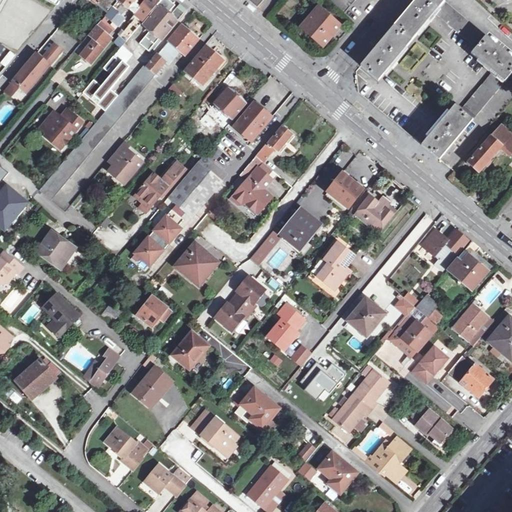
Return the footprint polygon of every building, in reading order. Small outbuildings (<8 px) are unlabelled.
[(94,0),(108,11),(117,0),(94,0)] [(128,6),(120,0),(107,16),(115,22),(120,16),(128,6)] [(138,2),(139,0),(120,0),(128,6),(130,8),(136,1),(138,2)] [(160,1),(159,0),(146,0),(142,5),(123,27),(126,29),(137,16),(143,21),(156,6),(160,1)] [(177,9),(166,0),(161,0),(160,1),(156,6),(159,8),(143,27),(151,33),(141,45),(152,55),(184,15),(183,14),(186,11),(180,6),(177,9)] [(436,13),(444,3),(440,0),(416,0),(361,67),(378,82),(413,40),(436,13)] [(341,26),(320,8),(303,29),(325,46),(341,26)] [(511,71),(511,60),(450,8),(441,17),(476,46),(470,56),(493,75),(467,108),(475,115),(511,71)] [(115,22),(107,16),(101,22),(111,29),(113,31),(123,19),(120,16),(115,22)] [(111,29),(101,22),(90,36),(99,43),(111,29)] [(185,28),(183,25),(163,48),(175,58),(181,52),(186,56),(199,40),(198,38),(200,36),(194,31),(192,33),(185,28)] [(63,51),(55,44),(42,60),(36,55),(14,82),(21,87),(28,93),(63,51)] [(223,60),(206,46),(185,72),(203,86),(223,60)] [(175,58),(163,48),(146,68),(144,72),(152,79),(167,62),(169,65),(175,58)] [(144,72),(146,68),(144,67),(40,192),(51,202),(152,79),(144,72)] [(21,87),(14,82),(6,92),(12,97),(21,87)] [(183,94),(174,87),(169,93),(178,101),(183,94)] [(243,96),(234,88),(231,92),(228,89),(213,107),(218,111),(216,114),(220,117),(223,112),(234,121),(247,104),(241,99),(243,96)] [(244,95),(243,96),(241,99),(247,104),(250,100),(244,95)] [(271,119),(254,105),(239,124),(256,137),(271,119)] [(462,113),(454,106),(420,146),(437,160),(471,120),(462,113)] [(475,115),(467,108),(462,113),(471,120),(475,115)] [(83,124),(69,112),(63,121),(54,114),(43,127),(49,132),(46,136),(63,149),(83,124)] [(230,128),(218,119),(205,136),(216,144),(230,128)] [(296,133),(284,123),(269,141),(281,151),(296,133)] [(49,132),(43,127),(40,130),(46,136),(49,132)] [(510,135),(500,127),(469,165),(480,173),(500,148),(510,135)] [(511,152),(511,137),(510,135),(500,148),(510,156),(511,152)] [(130,149),(124,143),(111,159),(116,164),(114,167),(109,173),(120,182),(125,177),(129,180),(143,164),(128,151),(130,149)] [(275,150),(266,143),(258,155),(266,161),(275,150)] [(266,161),(258,155),(250,163),(255,168),(259,163),(271,173),(275,169),(266,161)] [(190,174),(198,165),(193,160),(185,171),(190,174)] [(259,163),(255,168),(231,197),(240,204),(248,204),(260,214),(277,195),(268,188),(276,177),(271,173),(259,163)] [(223,184),(199,164),(198,165),(190,174),(189,175),(169,199),(194,219),(223,184)] [(162,182),(158,186),(150,179),(134,197),(142,205),(145,202),(152,208),(164,194),(169,199),(189,175),(177,165),(162,182)] [(367,189),(344,169),(327,193),(339,202),(342,201),(352,208),(366,190),(367,189)] [(154,175),(150,179),(158,186),(162,182),(154,175)] [(125,177),(120,182),(124,186),(129,180),(125,177)] [(371,193),(366,190),(352,208),(357,212),(371,193)] [(381,199),(371,192),(371,193),(357,212),(356,214),(381,233),(397,212),(390,206),(394,201),(385,194),(381,199)] [(145,202),(142,205),(139,208),(146,215),(152,208),(145,202)] [(227,210),(217,202),(210,211),(220,219),(227,210)] [(325,223),(303,205),(280,233),(302,251),(325,223)] [(132,252),(143,263),(155,272),(177,244),(170,239),(181,226),(167,213),(132,252)] [(193,226),(186,220),(181,226),(170,239),(177,245),(177,244),(193,226)] [(424,246),(441,261),(430,273),(436,279),(469,241),(459,232),(449,242),(437,231),(424,246)] [(59,243),(52,237),(39,253),(48,260),(50,258),(62,267),(75,250),(61,240),(59,243)] [(223,261),(196,238),(174,265),(201,288),(223,261)] [(359,253),(339,239),(324,258),(328,261),(317,275),(337,290),(347,277),(349,278),(355,270),(350,266),(359,253)] [(275,246),(268,241),(261,251),(268,256),(275,246)] [(476,253),(480,248),(473,242),(449,271),(473,291),(493,268),(486,262),(484,264),(476,257),(478,255),(476,253)] [(21,269),(2,253),(0,256),(0,285),(5,285),(14,274),(16,275),(21,269)] [(48,260),(61,269),(62,267),(50,258),(48,260)] [(269,288),(250,273),(236,290),(238,291),(230,301),(229,299),(215,317),(234,332),(246,317),(248,319),(260,304),(258,303),(269,288)] [(171,306),(154,293),(137,314),(155,328),(161,319),(165,322),(175,310),(171,307),(171,306)] [(78,316),(56,297),(44,310),(65,331),(78,316)] [(418,309),(437,325),(443,317),(435,311),(439,307),(427,297),(418,309)] [(386,315),(368,300),(350,322),(366,335),(377,322),(379,324),(386,315)] [(308,318),(287,301),(276,315),(281,319),(267,335),(287,351),(302,332),(300,330),(308,318)] [(496,322),(476,304),(455,329),(475,347),(496,322)] [(419,352),(440,327),(437,325),(418,309),(417,308),(401,327),(408,333),(404,339),(419,352)] [(116,316),(107,309),(101,316),(110,323),(116,316)] [(511,357),(511,320),(508,317),(489,341),(511,359),(511,357)] [(213,344),(193,328),(172,355),(192,371),(213,344)] [(12,338),(0,329),(0,355),(4,355),(10,347),(7,344),(12,338)] [(245,344),(240,352),(253,360),(258,352),(245,344)] [(290,358),(301,367),(312,353),(301,344),(290,358)] [(449,358),(436,347),(415,371),(429,383),(449,358)] [(119,355),(109,349),(104,356),(107,357),(102,366),(95,361),(84,377),(99,387),(119,355)] [(160,355),(154,351),(144,363),(150,367),(160,355)] [(274,354),(269,361),(278,367),(283,361),(274,354)] [(463,357),(449,374),(478,398),(494,380),(476,366),(475,367),(463,357)] [(413,366),(412,358),(402,358),(403,367),(413,366)] [(46,368),(41,361),(18,381),(32,398),(43,388),(41,385),(53,375),(55,378),(61,373),(52,363),(46,368)] [(177,380),(156,363),(132,392),(153,409),(177,380)] [(367,375),(371,378),(378,370),(374,366),(367,375)] [(378,370),(371,378),(357,395),(375,410),(380,404),(378,402),(394,383),(378,370)] [(41,385),(43,388),(55,378),(53,375),(41,385)] [(257,379),(253,384),(245,393),(242,392),(234,402),(241,407),(242,406),(253,414),(250,419),(265,430),(284,407),(266,391),(268,388),(257,379)] [(369,417),(375,410),(357,395),(343,411),(338,407),(332,414),(337,418),(335,420),(350,432),(366,414),(369,417)] [(243,436),(207,406),(191,426),(230,458),(240,445),(238,442),(243,436)] [(434,443),(435,442),(436,440),(441,444),(452,430),(429,410),(416,425),(428,435),(427,437),(434,443)] [(355,427),(360,432),(368,426),(363,420),(355,427)] [(140,442),(118,424),(105,440),(124,456),(126,458),(140,442)] [(397,437),(391,445),(391,446),(377,462),(373,458),(370,455),(365,461),(384,477),(385,476),(397,462),(399,464),(412,449),(397,437)] [(142,439),(140,442),(126,458),(124,456),(122,459),(135,470),(147,456),(145,455),(152,448),(142,439)] [(318,447),(311,441),(300,454),(308,460),(318,447)] [(387,441),(373,458),(377,462),(391,446),(391,445),(387,441)] [(358,474),(335,454),(321,469),(333,480),(331,483),(342,494),(358,474)] [(174,473),(160,462),(145,481),(160,493),(166,487),(179,496),(188,484),(187,483),(174,473)] [(306,462),(298,472),(310,481),(317,471),(306,462)] [(406,469),(399,464),(397,462),(385,476),(394,483),(406,469)] [(180,465),(174,473),(187,483),(193,475),(180,465)] [(273,465),(249,494),(264,507),(288,478),(273,465)] [(166,505),(173,496),(165,489),(157,498),(166,505)] [(205,511),(203,510),(209,503),(198,494),(184,511),(220,511),(214,506),(209,511),(205,511)]
